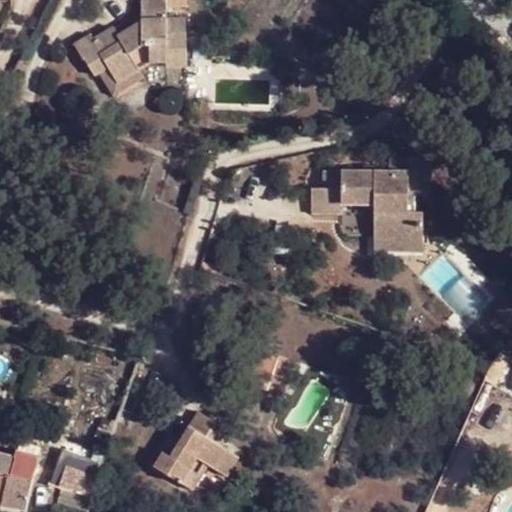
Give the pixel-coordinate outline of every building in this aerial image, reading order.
[(154,0),(155,14),(133,23),(126,13),(106,25),(102,24),(87,33),(104,69),(113,63),(125,85),(160,69),(156,61),(149,53),(161,48),(166,55),(175,55),(184,57),(198,57),(197,7),(180,7),(180,0),(154,0)] [(155,14),(154,0),(148,0),(126,13),(133,23),(155,14)] [(149,53),(156,61),(166,55),(161,48),(149,53)] [(404,174),(322,170),(323,186),(310,184),(309,214),(343,217),(344,204),(368,206),(366,251),(423,255),(424,211),(409,211),(410,194),(430,196),(430,158),(404,156),(404,174)] [(290,224),(271,223),(270,252),(288,255),(290,224)] [(511,326),(511,288),(505,285),(485,323),(507,335),(511,326)] [(190,409),(172,441),(169,449),(159,443),(147,467),(188,491),(204,463),(210,467),(223,446),(218,443),(226,429),(190,409)] [(169,449),(172,441),(163,437),(159,443),(169,449)] [(235,453),(223,446),(210,467),(224,475),(235,453)] [(20,460),(0,455),(0,470),(10,473),(15,474),(20,460)] [(0,503),(2,505),(10,473),(0,470),(0,503)] [(27,511),(34,479),(15,474),(10,473),(2,505),(27,511)] [(73,489),(59,485),(54,501),(70,506),(73,489)] [(88,504),(92,495),(73,489),(70,506),(85,511),(88,504)]
